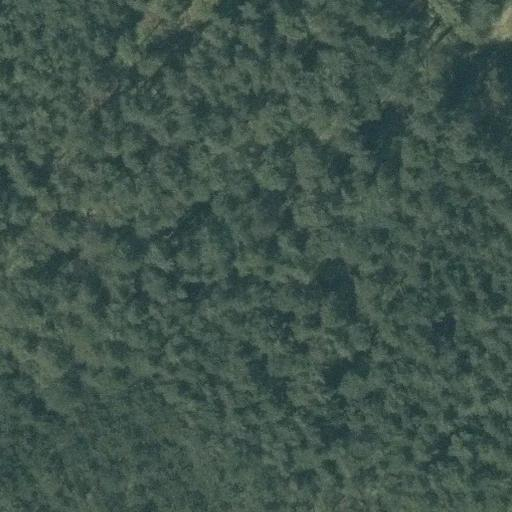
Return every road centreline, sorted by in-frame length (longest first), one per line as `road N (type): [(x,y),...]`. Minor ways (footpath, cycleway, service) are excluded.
road 1 (track): [(0,245),(144,218),(461,55)]
road 2 (track): [(421,0),(461,55),(511,30)]
